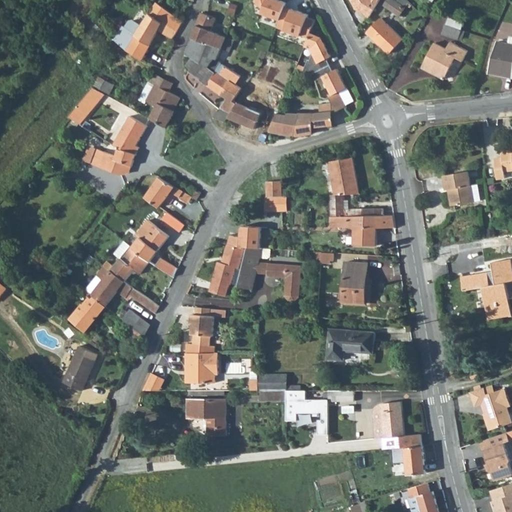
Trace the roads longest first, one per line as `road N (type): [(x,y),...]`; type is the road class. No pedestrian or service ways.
road 1 (residential): [(78,511),(241,161)]
road 2 (tertiary): [(392,134),(463,511)]
road 3 (residential): [(241,161),(177,76),(174,62),(197,0)]
road 4 (residential): [(241,161),(374,124)]
road 5 (tertiary): [(327,0),(382,107)]
